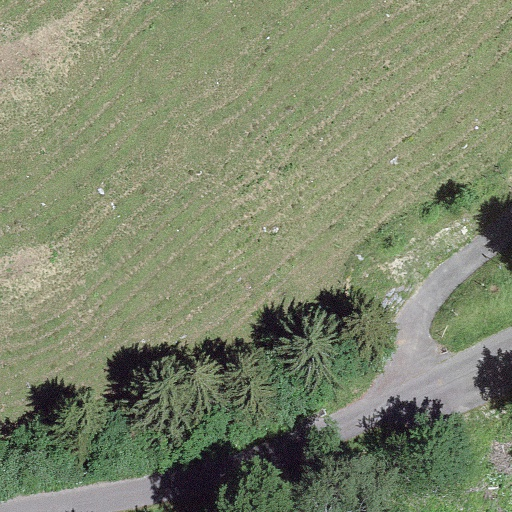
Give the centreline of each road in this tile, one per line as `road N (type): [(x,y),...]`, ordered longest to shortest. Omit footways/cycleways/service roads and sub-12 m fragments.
road 1 (track): [(511,352),(424,397),(232,470),(39,511)]
road 2 (track): [(511,227),(422,312),(404,340),(424,397)]
